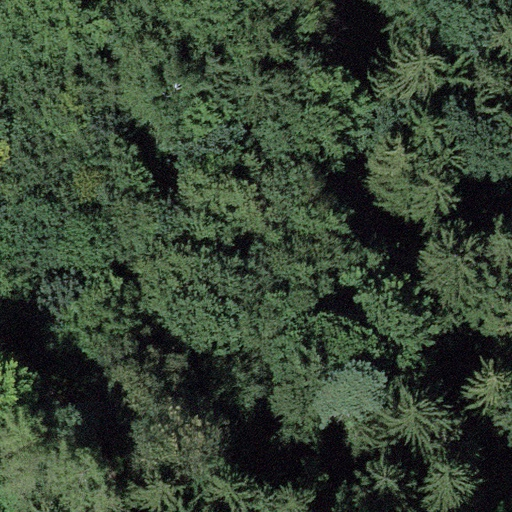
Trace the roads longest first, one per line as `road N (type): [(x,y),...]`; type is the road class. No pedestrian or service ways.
road 1 (track): [(469,511),(364,178),(341,0)]
road 2 (track): [(0,367),(107,441),(110,511)]
